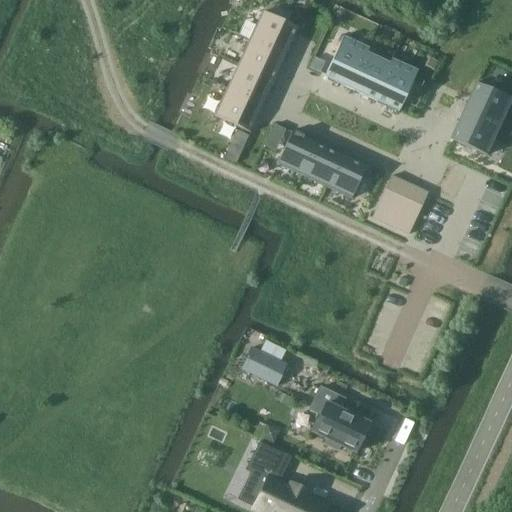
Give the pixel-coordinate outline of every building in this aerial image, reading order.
[(261,13),(248,41),(285,57),(298,29),(261,13)] [(342,37),(323,78),(326,79),(325,81),(336,86),(337,84),(348,90),(365,53),(366,54),(368,49),(342,37)] [(248,41),(237,65),(273,82),(285,57),(248,41)] [(365,53),(348,90),(373,101),(389,64),(388,64),(366,54),(365,53)] [(389,64),(373,101),(376,102),(375,104),(394,113),(395,111),(398,113),(417,72),(391,60),(388,64),(389,64)] [(237,65),(226,89),(262,106),(273,82),(237,65)] [(475,84),(462,112),(498,129),(511,100),(475,84)] [(226,89),(213,117),(249,134),(262,106),(226,89)] [(462,112),(449,140),(485,157),(498,129),(462,112)] [(273,124),(263,146),(274,151),(284,129),(273,124)] [(236,130),(223,158),(235,163),(242,148),(248,136),(236,130)] [(291,132),(276,165),(301,177),(316,143),(291,132)] [(316,143),(301,177),(325,188),(341,154),(316,143)] [(341,154),(325,188),(350,199),(366,166),(341,154)] [(390,177),(371,219),(382,224),(402,182),(390,177)] [(416,188),(396,231),(407,236),(427,194),(416,188)] [(249,347),(238,369),(274,387),(285,365),(249,347)] [(319,388),(308,411),(319,416),(311,433),(326,440),(323,446),(337,452),(340,447),(354,454),(361,439),(365,441),(370,430),(366,428),(368,425),(339,411),(344,400),(319,388)] [(266,425),(260,437),(273,443),(278,431),(266,425)] [(280,479),(260,470),(271,448),(258,442),(245,471),(266,481),(253,509),(259,511),(321,511),(323,508),(306,499),(308,493),(290,485),(288,490),(277,485),(280,479)]
